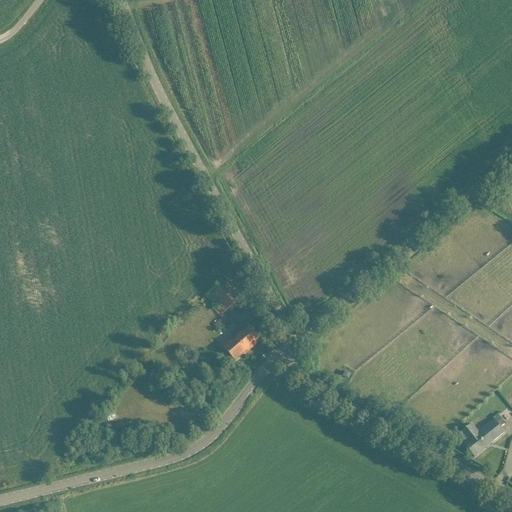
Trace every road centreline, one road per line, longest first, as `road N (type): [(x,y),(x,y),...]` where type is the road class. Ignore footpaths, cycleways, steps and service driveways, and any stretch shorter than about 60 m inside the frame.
road 1 (unclassified): [(295,338),(160,95),(121,0)]
road 2 (tertiary): [(0,500),(199,445),(280,353)]
road 3 (tertiary): [(295,338),(511,156)]
road 4 (tertiary): [(511,502),(332,398),(280,353)]
